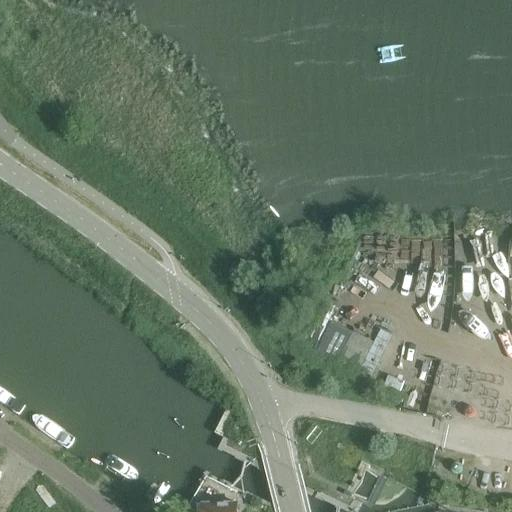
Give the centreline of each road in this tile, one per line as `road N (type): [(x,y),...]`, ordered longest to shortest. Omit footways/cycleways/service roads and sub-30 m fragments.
road 1 (tertiary): [(266,402),(235,346),(182,295),(0,163)]
road 2 (unclassified): [(511,449),(266,402)]
road 3 (residential): [(0,432),(109,511)]
